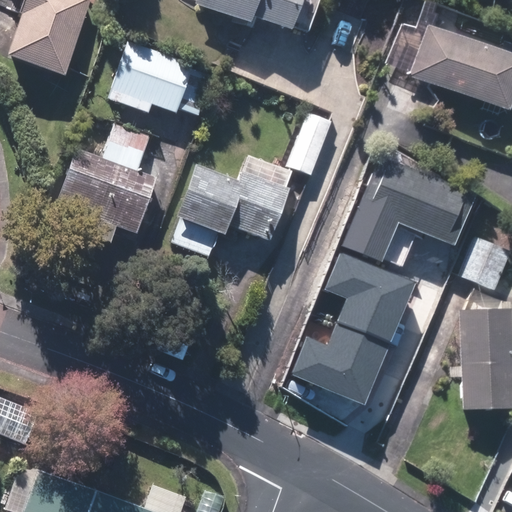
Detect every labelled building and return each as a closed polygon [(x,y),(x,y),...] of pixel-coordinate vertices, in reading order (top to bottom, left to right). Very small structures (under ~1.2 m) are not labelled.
[(5,56),(62,77),(89,0),(20,0),(16,13),(20,14),(5,56)] [(195,0),(194,4),(247,23),(249,16),(288,30),(289,27),(304,32),(315,0),(195,0)] [(511,57),(425,27),(408,76),(504,110),(511,87),(511,57)] [(191,65),(126,42),(106,98),(146,113),(149,105),(173,114),(176,108),(195,115),(209,77),(189,70),(191,65)] [(306,112),(286,166),(309,174),(329,120),(306,112)] [(101,159),(136,172),(149,136),(114,123),(101,159)] [(101,159),(74,149),(48,220),(108,241),(114,226),(133,233),(153,178),(136,172),(101,159)] [(195,166),(176,216),(180,218),(170,242),(207,256),(217,232),(222,234),(225,226),(265,242),(285,189),(283,188),(289,173),(247,157),(237,182),(195,166)] [(342,245),(383,262),(398,223),(455,246),(475,197),(377,158),(342,245)] [(507,253),(472,238),(455,275),(491,290),(507,253)] [(327,345),(307,337),(291,376),(364,405),(414,283),(340,253),(325,290),(347,298),(327,345)] [(508,312),(458,312),(458,409),(508,409),(508,312)] [(150,511),(36,471),(21,511),(150,511)]
